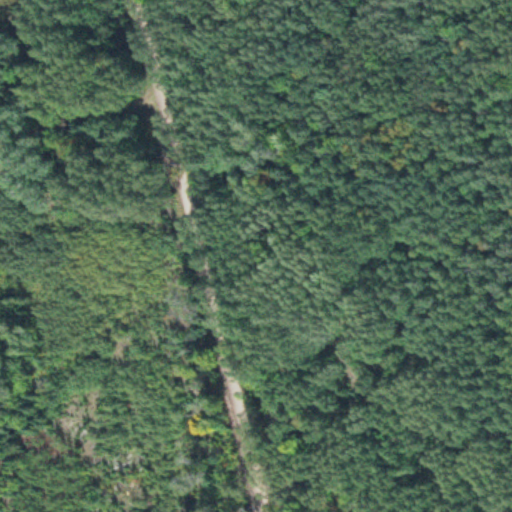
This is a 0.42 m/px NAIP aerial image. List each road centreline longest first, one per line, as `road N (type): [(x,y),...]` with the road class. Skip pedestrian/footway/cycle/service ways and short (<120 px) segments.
road 1 (residential): [(266,511),(138,0)]
road 2 (track): [(0,134),(13,123),(27,0)]
